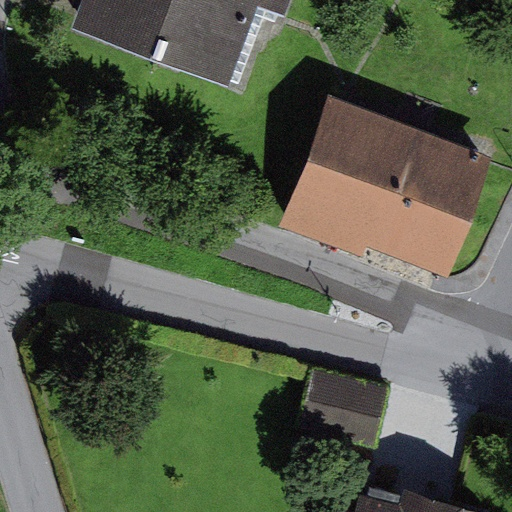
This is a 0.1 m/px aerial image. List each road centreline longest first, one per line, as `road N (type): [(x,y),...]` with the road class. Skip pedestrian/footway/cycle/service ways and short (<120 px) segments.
road 1 (residential): [(491,361),(418,305),(75,188),(22,136),(0,89)]
road 2 (residential): [(0,256),(342,343),(491,361)]
road 3 (residential): [(0,358),(46,511)]
